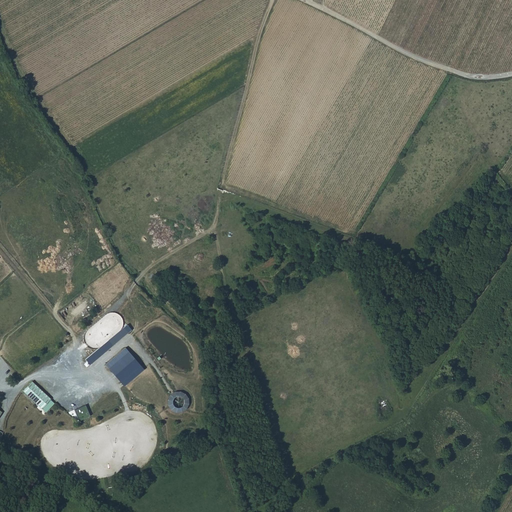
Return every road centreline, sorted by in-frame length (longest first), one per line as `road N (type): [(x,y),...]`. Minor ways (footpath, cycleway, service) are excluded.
road 1 (track): [(80,344),(144,270),(215,220),(271,0)]
road 2 (track): [(303,0),(443,68),(484,78),(511,74)]
road 3 (track): [(0,248),(80,344)]
